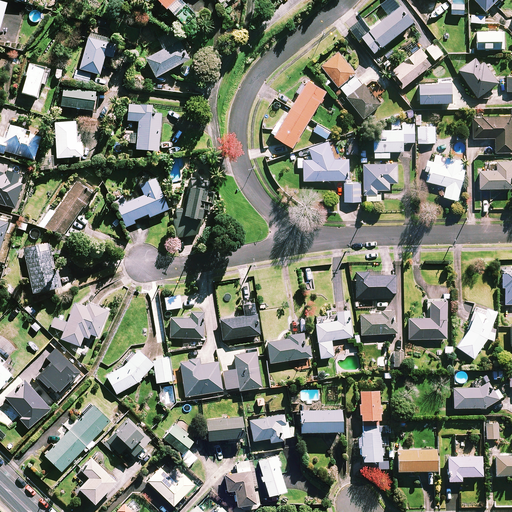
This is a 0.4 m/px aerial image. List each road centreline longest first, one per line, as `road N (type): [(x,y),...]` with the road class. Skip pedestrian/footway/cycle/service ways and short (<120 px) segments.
road 1 (residential): [(341,0),(259,69),(238,127),(247,176),(287,245)]
road 2 (residential): [(287,245),(511,234)]
road 3 (residential): [(145,262),(183,266),(287,245)]
